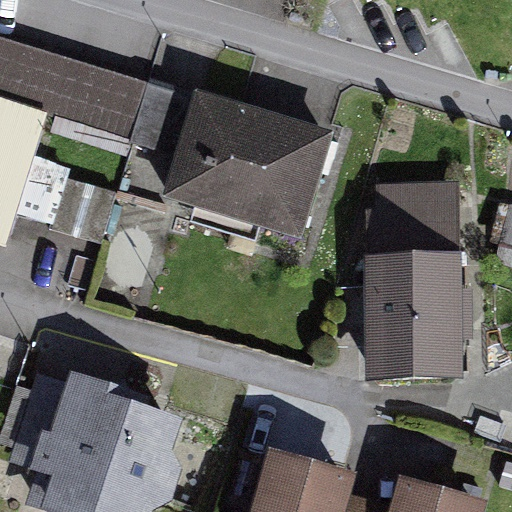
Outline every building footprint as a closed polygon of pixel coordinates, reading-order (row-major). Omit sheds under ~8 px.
[(143,94),(0,47),(0,271),(10,275),(45,169),(112,191),(143,94)] [(340,156),(198,117),(169,224),(311,263),(340,156)] [(469,193),(364,197),(372,384),(477,380),(469,193)] [(175,511),(197,429),(70,395),(38,511),(175,511)] [(346,511),(351,492),(267,473),(257,511),(346,511)] [(475,511),(407,492),(400,511),(475,511)]
